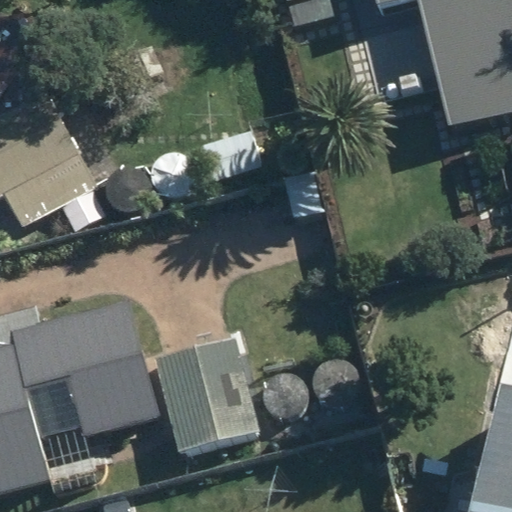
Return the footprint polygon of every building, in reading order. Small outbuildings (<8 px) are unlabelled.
[(292,0),(298,17),(335,5),(333,0),(292,0)] [(511,133),(511,0),(382,0),(389,27),(427,17),(460,146),(511,133)] [(255,89),(266,136),(291,131),(280,83),(255,89)] [(0,215),(12,208),(30,241),(104,201),(52,108),(0,136),(0,215)] [(259,145),(213,159),(223,195),(269,181),(259,145)] [(333,231),(322,189),(296,196),(307,238),(333,231)] [(263,250),(303,239),(293,202),(253,213),(263,250)] [(0,511),(41,511),(62,507),(39,419),(80,408),(95,460),(172,439),(141,320),(22,350),(25,364),(0,370),(0,511)] [(163,376),(188,471),(269,449),(243,354),(163,376)] [(316,388),(316,390),(315,391),(313,389),(312,387),(310,385),(308,383),(306,382),(304,381),(302,380),(300,379),(297,379),(295,378),(292,379),(290,379),(287,379),(285,380),(283,381),(281,382),(279,383),(277,384),(275,385),(274,386),(272,387),(271,389),(269,390),(268,392),(267,394),(267,395),(266,397),(266,399),(265,401),(265,403),(265,405),(266,407),(266,409),(267,411),(267,413),(268,415),(270,417),(271,418),(272,420),(274,421),(275,422),(277,423),(279,424),(281,425),(283,425),(285,426),(287,426),(289,426),(291,426),(293,426),(295,426),(298,425),(300,425),(302,424),(305,423),(307,422),(309,420),(311,419),(312,417),(314,415),(315,413),(316,410),(317,408),(317,406),(319,405),(320,407),(321,409),(323,410),(324,412),(326,413),(328,414),(330,415),(332,416),(334,417),(337,417),(339,417),(341,417),(343,417),(345,417),(348,416),(350,415),(351,414),(353,413),(355,412),(357,411),(358,409),(360,408),(361,406),(362,404),(363,402),(364,400),(364,398),(365,396),(365,394),(365,392),(365,390),(364,388),(364,386),(363,384),(362,382),(361,380),(360,378),(358,377),(357,375),(355,374),(353,372),(351,372),(349,371),(347,370),(345,369),(343,369),(341,369),(339,369),(337,369),(335,370),(332,371),(330,371),(328,372),(327,373),(325,375),(323,376),(322,378),(320,380),(319,381),(318,383),(317,386),(316,388)] [(511,511),(511,422),(506,421),(498,454),(510,455),(496,511),(511,511)]
